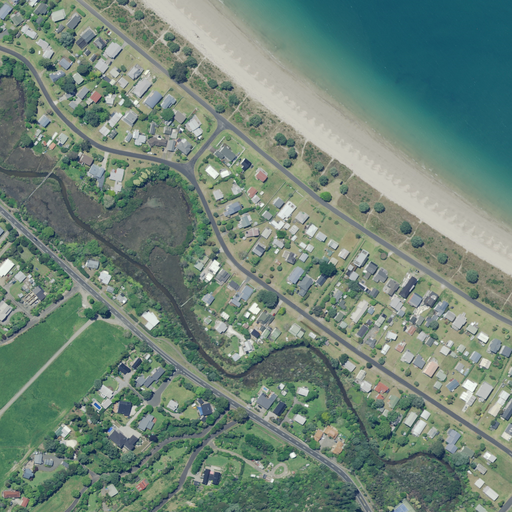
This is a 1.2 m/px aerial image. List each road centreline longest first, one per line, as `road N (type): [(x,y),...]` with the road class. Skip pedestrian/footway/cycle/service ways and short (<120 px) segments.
road 1 (residential): [(511,454),(239,267),(184,171)]
road 2 (residential): [(511,323),(361,229),(224,121)]
road 3 (secondary): [(368,511),(340,471),(178,366)]
road 4 (secondary): [(178,366),(0,209)]
road 5 (residential): [(184,171),(89,141),(52,105),(27,63),(0,48)]
road 6 (residential): [(224,121),(78,0)]
